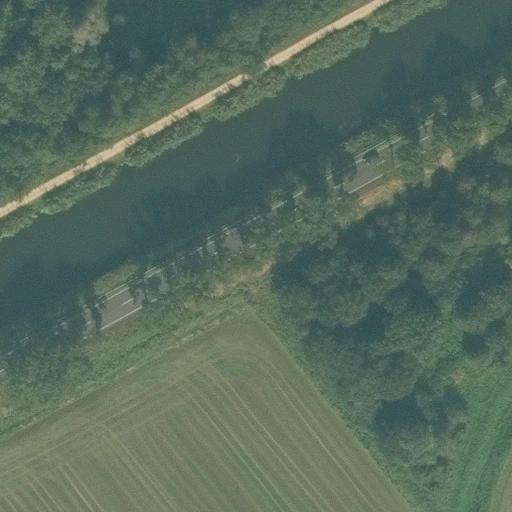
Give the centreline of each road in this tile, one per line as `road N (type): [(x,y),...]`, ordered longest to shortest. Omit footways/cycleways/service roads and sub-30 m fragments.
road 1 (primary): [(0,376),(511,93)]
road 2 (track): [(136,139),(99,55),(93,0)]
